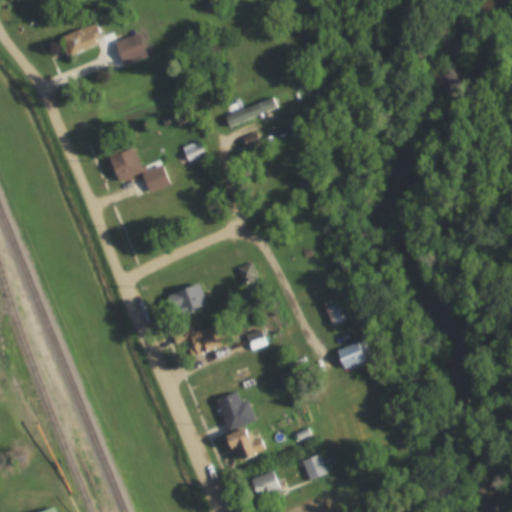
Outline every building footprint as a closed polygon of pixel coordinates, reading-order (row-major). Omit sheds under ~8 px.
[(105,67),(122,62),(116,42),(102,46),(95,24),(58,36),(65,56),(98,45),(105,67)] [(222,118),(227,128),(277,108),(272,98),(222,118)] [(206,154),(198,139),(180,149),(188,163),(206,154)] [(162,165),(140,171),(132,145),(106,153),(116,182),(131,177),(137,196),(169,186),(162,165)] [(277,175),(269,154),(253,160),(260,181),(277,175)] [(207,306),(198,283),(164,296),(173,319),(207,306)] [(343,321),(335,303),(322,309),(330,327),(343,321)] [(192,331),(191,327),(172,331),(175,345),(187,343),(189,353),(225,346),(222,333),(212,335),(211,328),(192,331)] [(265,345),(260,330),(245,336),(250,350),(265,345)] [(369,359),(362,340),(333,351),(341,370),(369,359)] [(278,375),(283,387),(305,377),(299,365),(278,375)] [(240,401),(237,392),(216,398),(225,428),(253,420),(247,399),(240,401)] [(253,455),(244,430),(226,437),(235,462),(253,455)] [(326,474),(320,454),(301,459),(307,479),(326,474)] [(248,480),(259,503),(281,492),(271,470),(248,480)] [(383,493),(375,470),(353,477),(361,500),(383,493)]
